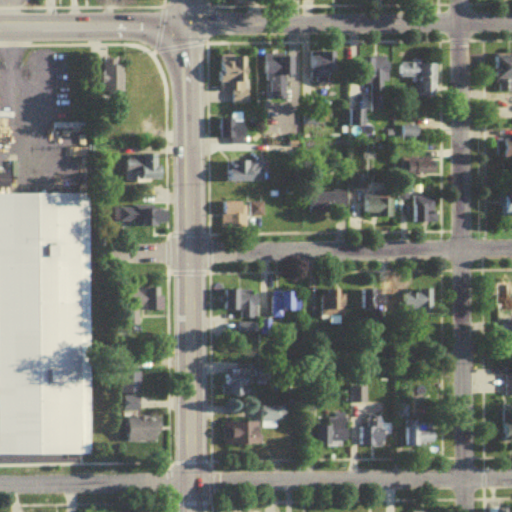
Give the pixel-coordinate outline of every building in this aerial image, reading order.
[(307,57),(307,86),(335,86),(335,57),(307,57)] [(247,98),(247,60),(220,60),(220,98),(247,98)] [(293,81),(293,60),(264,61),(265,98),(284,97),(283,81),(293,81)] [(387,98),(387,62),(366,62),(366,98),(387,98)] [(511,96),(511,62),(495,62),(496,96),(511,96)] [(437,101),(437,68),(398,68),(398,83),(418,83),(418,101),(437,101)] [(360,109),(360,88),(348,88),(348,109),(360,109)] [(230,123),(220,123),(220,145),(242,145),(242,118),(230,118),(230,123)] [(511,144),(495,144),(495,164),(511,163),(511,144)] [(161,185),(160,160),(124,160),(124,186),(161,185)] [(438,164),(415,164),(415,179),(438,179),(438,164)] [(263,167),(226,166),(226,187),(263,188),(263,167)] [(0,191),(0,452),(86,452),(83,190),(0,191)] [(308,218),(346,218),(346,196),(308,196),(308,218)] [(511,199),(502,199),(502,221),(511,221),(511,199)] [(362,202),(362,223),(392,223),(392,202),(362,202)] [(220,234),(247,234),(247,207),(220,207),(220,234)] [(412,228),(429,228),(429,209),(412,209),(412,228)] [(511,338),(511,287),(496,288),(497,339),(511,338)] [(157,293),(129,293),(129,330),(138,330),(138,315),(157,315),(157,293)] [(432,293),(416,293),(416,312),(433,311),(432,293)] [(256,295),(232,295),(232,314),(235,314),(235,323),(256,323),(256,295)] [(344,297),(319,297),(319,321),(344,321),(344,297)] [(221,401),(248,401),(248,378),(221,378),(221,401)] [(365,390),(351,390),(351,407),(365,407),(365,390)] [(259,427),(223,427),(222,450),(260,451),(260,429),(284,429),(285,410),(259,410),(259,427)] [(511,444),(511,413),(502,413),(502,445),(511,444)] [(383,419),(363,419),(363,450),(383,450),(383,419)] [(347,449),(347,421),(325,421),(325,449),(347,449)] [(126,422),(126,446),(159,446),(159,422),(126,422)] [(404,424),(404,451),(434,451),(434,424),(404,424)]
